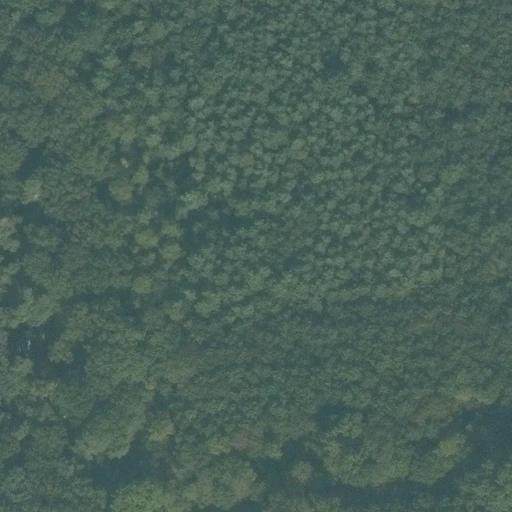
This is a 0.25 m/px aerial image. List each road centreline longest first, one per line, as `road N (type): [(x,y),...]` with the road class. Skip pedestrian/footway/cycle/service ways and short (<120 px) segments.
road 1 (track): [(134,511),(50,0)]
road 2 (track): [(511,476),(293,511)]
